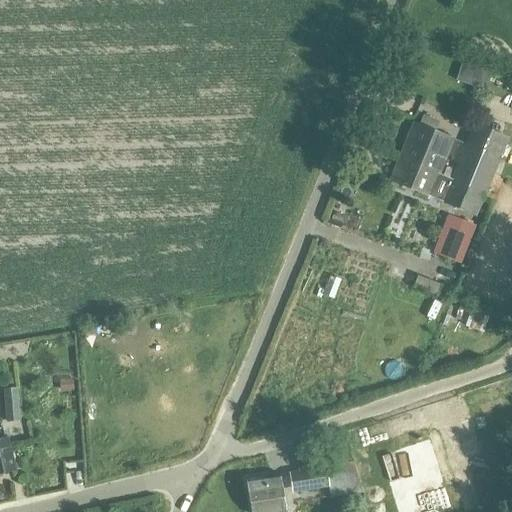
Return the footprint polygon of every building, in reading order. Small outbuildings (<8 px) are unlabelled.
[(412,62),(417,49),(398,43),(394,56),(407,61),(412,62)] [(448,187),(483,201),(500,161),(509,139),(474,123),(468,139),(465,146),(448,187)] [(442,170),(448,155),(454,141),(413,124),(401,153),(442,170)] [(430,199),(442,170),(401,153),(390,182),(430,199)] [(483,201),(448,187),(441,203),(476,218),(483,201)] [(449,217),(441,236),(468,246),(475,228),(449,217)] [(20,420),(18,390),(4,391),(6,421),(20,420)] [(4,473),(14,471),(6,440),(5,440),(2,429),(0,429),(0,476),(3,476),(4,473)] [(336,465),(338,483),(352,482),(350,464),(336,465)] [(326,468),(289,474),(291,487),(304,485),(305,492),(329,488),(326,468)] [(279,476),(248,481),(247,481),(251,511),(282,511),(285,511),(279,476)]
